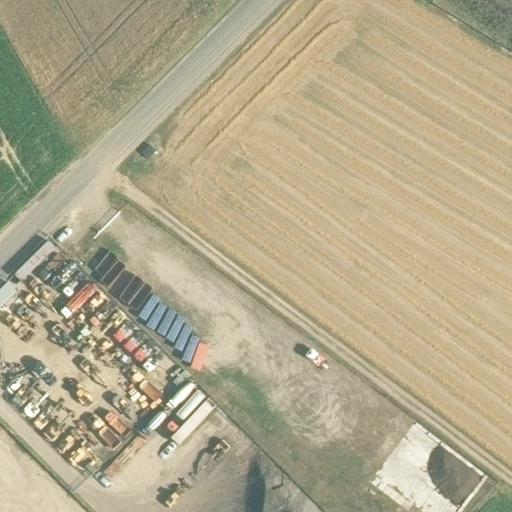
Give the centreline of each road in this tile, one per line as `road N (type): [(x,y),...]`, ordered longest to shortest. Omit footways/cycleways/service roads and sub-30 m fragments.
road 1 (track): [(103,171),(511,487)]
road 2 (residential): [(270,0),(0,271)]
